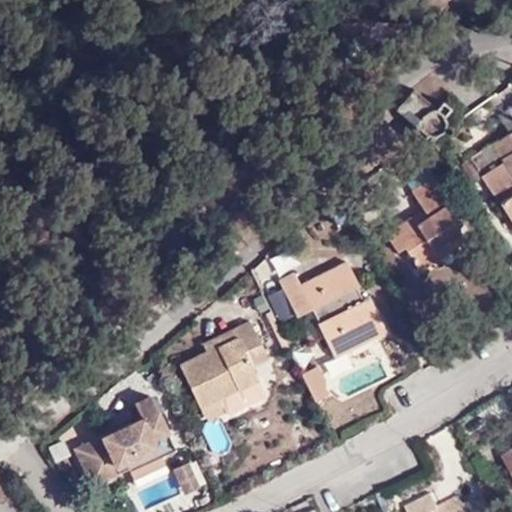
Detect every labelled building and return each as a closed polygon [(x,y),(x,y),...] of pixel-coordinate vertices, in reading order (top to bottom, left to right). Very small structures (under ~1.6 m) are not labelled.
[(479,171),(510,218),(511,216),(511,124),(468,154),(477,166),(498,152),(501,156),(479,171)] [(418,271),(438,258),(432,250),(458,233),(452,223),(460,218),(434,178),(410,193),(422,210),(385,235),(396,254),(402,249),(418,271)] [(432,250),(438,258),(464,241),(458,233),(432,250)] [(308,311),(324,344),(338,337),(343,350),(363,340),(367,347),(386,338),(369,304),(362,307),(354,291),(359,289),(348,267),(300,287),(295,276),(277,284),(294,318),(308,311)] [(235,340),(206,354),(178,364),(199,410),(257,382),(251,368),(269,360),(250,321),(230,331),(235,340)] [(200,345),(206,354),(235,340),(230,331),(200,345)] [(338,337),(324,344),(334,364),(367,347),(363,340),(343,350),(338,337)] [(257,382),(199,410),(202,416),(236,398),(238,403),(262,392),(257,382)] [(135,483),(165,470),(158,454),(171,448),(147,395),(132,401),(139,417),(74,446),(83,466),(87,464),(94,480),(127,464),(135,483)] [(67,454),(60,440),(45,446),(51,462),(67,454)] [(511,442),(497,450),(511,482),(511,442)] [(187,462),(172,468),(183,492),(198,485),(187,462)] [(405,502),(409,511),(475,511),(469,498),(453,506),(449,498),(437,503),(431,490),(405,502)]
